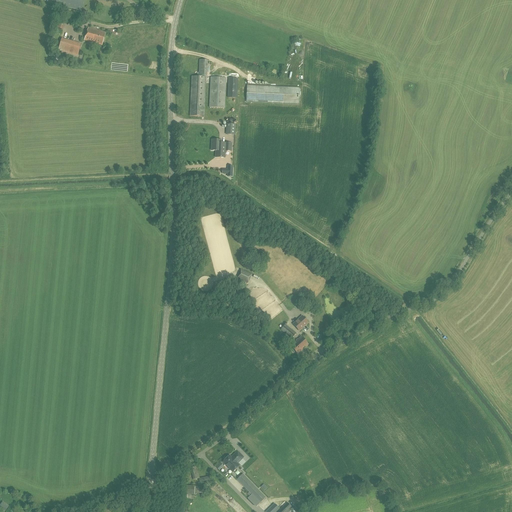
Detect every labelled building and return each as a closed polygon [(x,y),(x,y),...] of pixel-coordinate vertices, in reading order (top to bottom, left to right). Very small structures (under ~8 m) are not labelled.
[(82,11),(84,0),(48,0),(47,2),(82,11)] [(66,22),(58,19),(55,28),(63,30),(66,22)] [(102,45),(106,33),(88,28),(84,40),(102,45)] [(59,50),(78,55),(81,46),(62,40),(59,50)] [(206,72),(206,75),(209,75),(209,73),(212,73),(213,60),(202,60),(202,71),(206,72)] [(206,117),(207,77),(200,76),(199,116),(206,117)] [(227,108),(227,77),(212,77),(212,108),(227,108)] [(249,93),(248,100),(280,101),(280,95),(249,93)] [(235,125),(226,124),(226,134),(235,135),(235,125)] [(216,151),(225,151),(231,151),(231,143),(225,143),(221,143),(221,140),(212,140),(211,150),(216,151)] [(252,275),(241,270),(237,278),(248,283),(252,275)] [(299,331),(308,323),(302,316),(293,324),(299,331)] [(285,324),(281,329),(292,338),(297,333),(285,324)] [(308,345),(301,337),(291,346),(298,354),(308,345)] [(231,458),(229,456),(223,462),(233,472),(239,466),(237,464),(243,457),(238,451),(231,458)] [(199,478),(197,466),(191,468),(193,480),(199,478)] [(256,507),(265,497),(242,474),(237,479),(252,495),(248,498),(256,507)] [(184,494),(185,494),(184,501),(191,501),(191,494),(194,494),(199,494),(200,487),(195,486),(185,486),(184,494)] [(288,511),(293,508),(287,503),(277,511),(288,511)]
